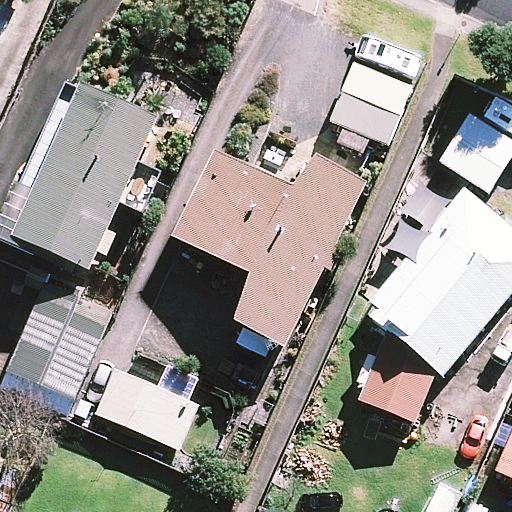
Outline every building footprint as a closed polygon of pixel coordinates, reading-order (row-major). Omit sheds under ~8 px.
[(411,89),(354,65),(330,123),(387,146),(411,89)] [(118,206),(136,165),(155,122),(79,87),(11,239),(87,273),(118,206)] [(295,193),(217,154),(173,239),(252,279),(230,322),(281,348),(363,187),(312,160),(295,193)] [(165,178),(136,165),(118,206),(147,219),(165,178)] [(511,291),(511,233),(474,203),(445,238),(431,226),(361,311),(442,377),(511,291)] [(105,321),(41,294),(5,379),(69,406),(105,321)] [(431,377),(377,356),(358,403),(413,425),(431,377)] [(198,404),(116,371),(98,417),(179,450),(198,404)] [(511,436),(497,473),(511,479),(511,436)]
